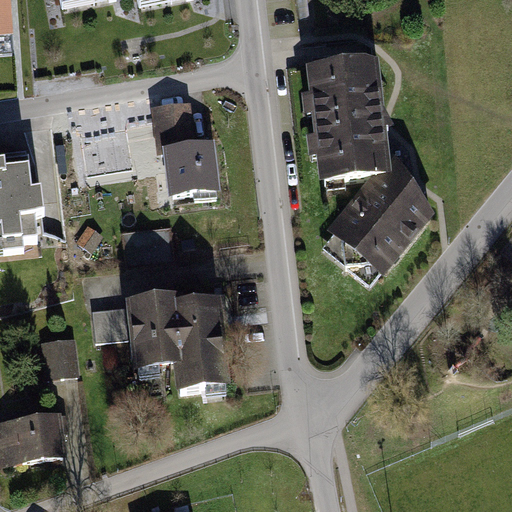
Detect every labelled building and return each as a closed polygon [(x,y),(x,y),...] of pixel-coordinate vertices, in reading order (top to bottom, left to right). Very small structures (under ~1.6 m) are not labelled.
[(0,0),(0,37),(10,37),(6,0),(0,0)] [(60,0),(64,15),(117,5),(115,0),(138,0),(141,15),(194,5),(193,0),(60,0)] [(307,77),(321,186),(385,181),(378,115),(373,70),(307,77)] [(196,109),(155,114),(160,165),(168,165),(172,203),(222,198),(217,150),(201,151),(196,109)] [(390,184),(369,185),(331,236),(344,246),(344,269),(369,269),(381,279),(432,220),(411,191),(395,167),(390,184)] [(24,172),(0,173),(0,256),(21,255),(20,244),(34,244),(33,223),(39,223),(38,200),(26,200),(24,172)] [(175,234),(130,235),(131,270),(177,268),(175,234)] [(218,304),(127,313),(134,377),(176,373),(178,392),(227,387),(218,304)] [(73,345),(45,348),(48,381),(76,378),(73,345)] [(64,421),(0,427),(0,464),(1,476),(69,468),(64,421)]
